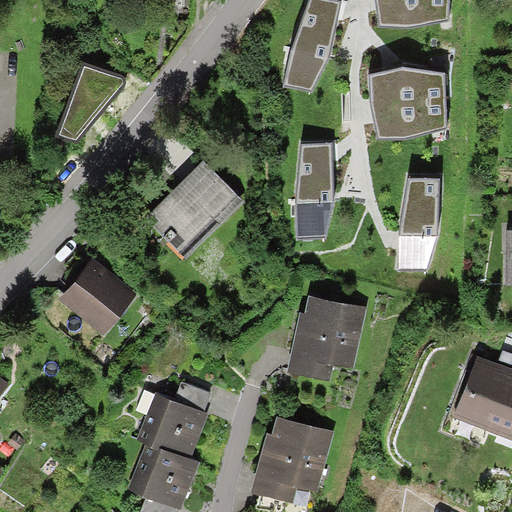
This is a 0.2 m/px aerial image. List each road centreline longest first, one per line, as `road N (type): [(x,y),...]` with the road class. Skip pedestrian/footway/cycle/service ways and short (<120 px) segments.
road 1 (residential): [(0,284),(162,109),(240,0)]
road 2 (residential): [(227,511),(252,382)]
